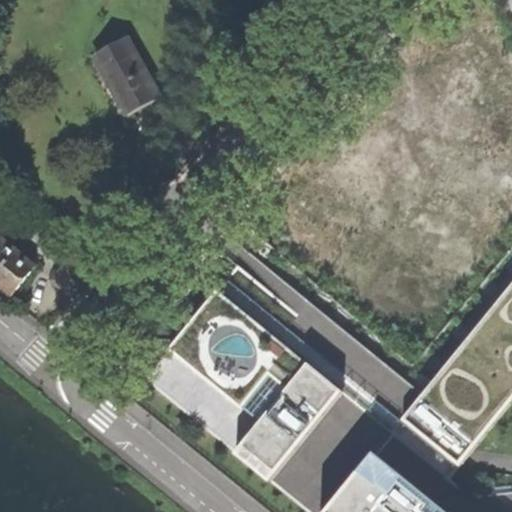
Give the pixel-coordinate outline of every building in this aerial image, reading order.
[(94,55),(125,113),(143,104),(159,96),(127,37),(94,55)] [(0,284),(11,294),(34,266),(0,237),(0,284)] [(52,280),(72,297),(103,261),(83,244),(52,280)] [(254,251),(221,290),(348,392),(395,432),(427,392),(254,251)] [(221,290),(143,377),(273,481),(348,392),(221,290)] [(485,449),(481,365),(497,377),(497,391),(511,390),(511,299),(419,419),(475,462),(485,449)] [(457,511),(380,450),(330,511),(457,511)]
